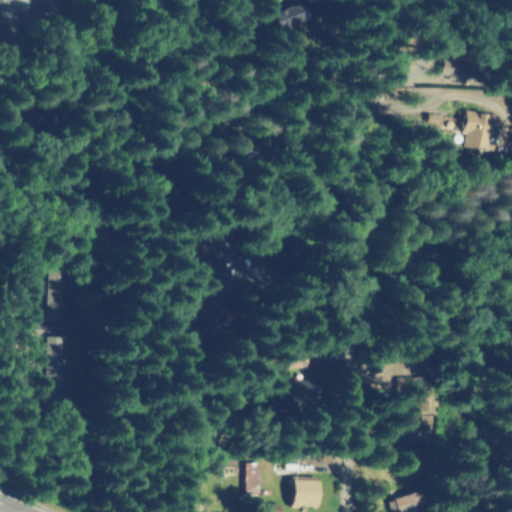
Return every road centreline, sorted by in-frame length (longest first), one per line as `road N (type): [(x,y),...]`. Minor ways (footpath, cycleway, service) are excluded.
road 1 (residential): [(62,68),(12,511)]
road 2 (residential): [(341,511),(354,70)]
road 3 (residential): [(354,70),(185,83),(0,60)]
